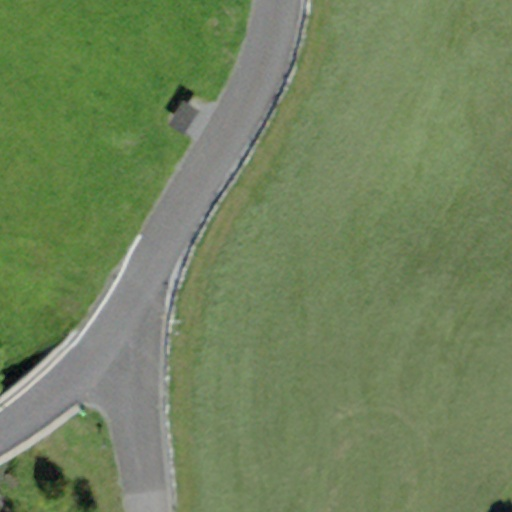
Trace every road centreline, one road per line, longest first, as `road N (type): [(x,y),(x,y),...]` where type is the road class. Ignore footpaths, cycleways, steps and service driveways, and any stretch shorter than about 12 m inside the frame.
road 1 (tertiary): [(0,435),(92,356),(147,280),(181,199),(253,76),(276,0)]
road 2 (track): [(147,280),(139,400),(149,511)]
